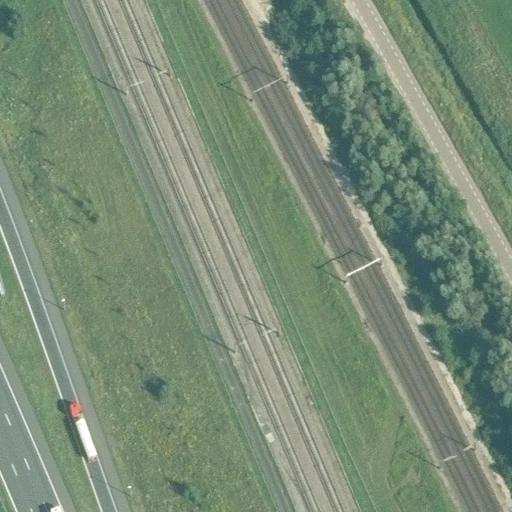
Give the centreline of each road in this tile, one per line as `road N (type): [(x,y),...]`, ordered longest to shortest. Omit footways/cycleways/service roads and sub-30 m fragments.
road 1 (motorway): [(111,511),(0,204)]
road 2 (unclassified): [(511,271),(358,0)]
